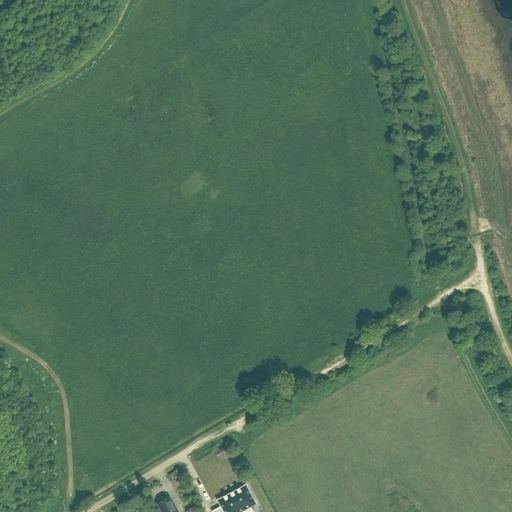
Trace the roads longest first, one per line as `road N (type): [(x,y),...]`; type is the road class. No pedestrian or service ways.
road 1 (track): [(511,428),(438,300)]
road 2 (unclassified): [(86,511),(194,447)]
